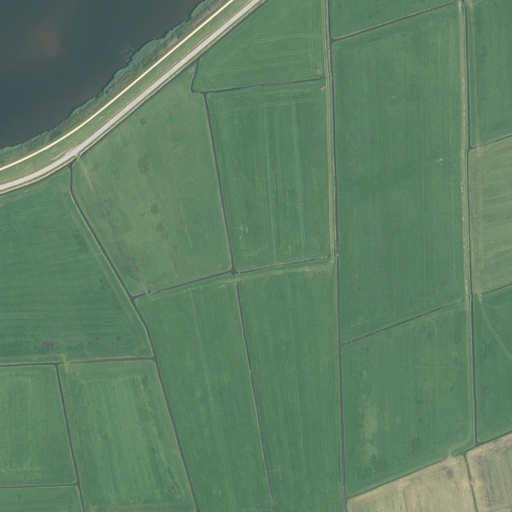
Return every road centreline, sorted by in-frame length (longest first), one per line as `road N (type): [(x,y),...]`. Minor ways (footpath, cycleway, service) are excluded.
road 1 (track): [(511,426),(481,434),(472,166),(479,154),(467,0)]
road 2 (track): [(459,0),(466,309),(447,466)]
road 3 (unclassified): [(0,187),(79,149),(257,0)]
